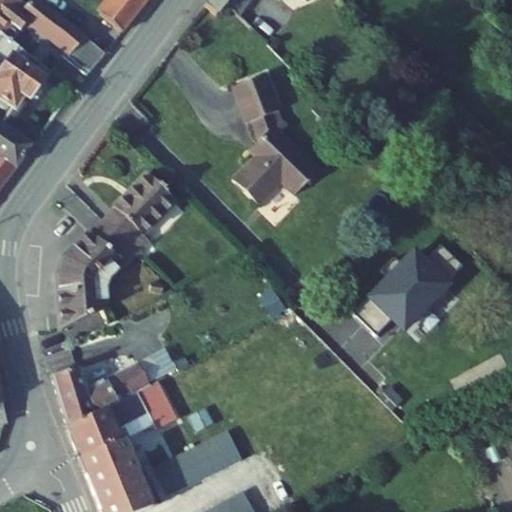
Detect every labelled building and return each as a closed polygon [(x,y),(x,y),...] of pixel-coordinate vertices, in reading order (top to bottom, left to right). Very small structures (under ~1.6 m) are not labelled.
[(0,0),(0,33),(3,35),(11,25),(20,31),(26,23),(65,53),(61,57),(86,77),(106,55),(37,0),(30,0),(26,5),(19,0),(0,0)] [(108,0),(97,14),(122,33),(147,0),(108,0)] [(216,17),(226,5),(219,0),(209,0),(204,8),(216,17)] [(221,0),(240,18),(254,1),(252,0),(221,0)] [(0,123),(8,129),(31,95),(37,99),(46,87),(40,83),(48,72),(3,35),(0,33),(0,123)] [(258,206),(281,183),(295,196),(319,172),(281,135),(287,128),(280,120),(277,113),(280,112),(265,75),(232,88),(247,124),(251,123),(259,142),(255,144),(261,150),(255,157),(232,181),(258,206)] [(0,188),(31,146),(8,129),(0,123),(0,188)] [(255,157),(261,150),(255,144),(249,151),(255,157)] [(143,235),(175,202),(147,174),(114,209),(116,211),(105,223),(138,255),(150,243),(143,235)] [(106,283),(122,265),(124,269),(138,255),(105,223),(92,235),(90,232),(63,258),(57,275),(61,331),(105,310),(106,283)] [(399,313),(409,323),(445,286),(443,284),(460,267),(441,247),(424,265),(414,255),(403,266),(395,259),(382,272),(389,280),(379,290),(376,288),(351,314),(375,337),(392,320),(399,313)] [(149,292),(161,294),(162,287),(150,284),(149,292)] [(84,390),(78,369),(51,377),(66,430),(150,387),(140,368),(106,386),(103,380),(84,390)] [(66,430),(78,460),(82,459),(88,474),(85,476),(99,511),(103,509),(103,511),(144,511),(150,510),(148,509),(122,442),(117,428),(146,414),(152,426),(155,431),(170,424),(150,387),(136,394),(109,409),(109,408),(66,430)] [(117,428),(123,442),(152,426),(146,414),(117,428)] [(156,468),(169,497),(244,461),(230,432),(156,468)] [(254,511),(244,493),(208,511),(254,511)]
